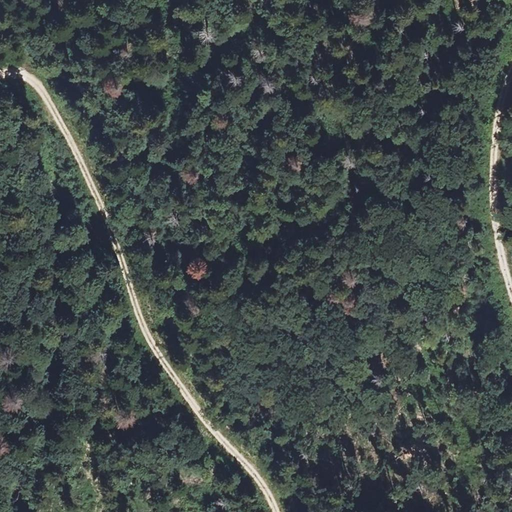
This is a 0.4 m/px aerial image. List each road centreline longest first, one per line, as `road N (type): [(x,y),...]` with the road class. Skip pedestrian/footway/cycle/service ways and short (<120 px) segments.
road 1 (track): [(40,93),(97,202),(149,341),(193,406),(249,463),(272,511)]
road 2 (track): [(511,296),(491,180),(502,87),(511,67)]
road 3 (track): [(0,70),(15,68),(40,93),(54,212)]
